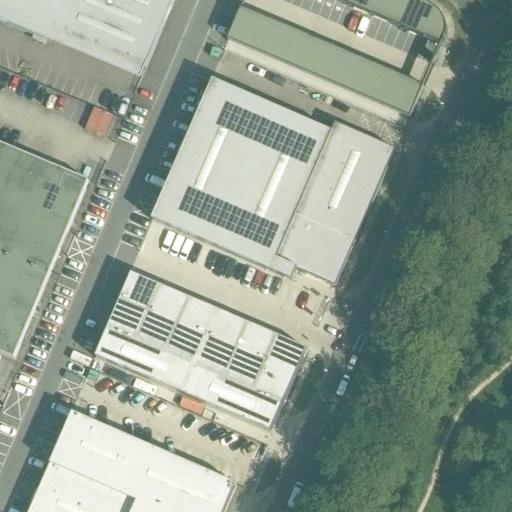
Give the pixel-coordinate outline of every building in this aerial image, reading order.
[(174,0),(0,0),(0,21),(49,42),(54,31),(146,69),(174,0)] [(330,0),(441,47),(445,36),(445,35),(446,33),(446,32),(446,31),(446,30),(446,29),(446,27),(445,26),(445,25),(445,24),(445,23),(444,21),(444,20),(443,19),(443,18),(442,17),(441,16),(441,15),(440,14),(439,13),(438,12),(437,12),(437,11),(420,0),(330,0)] [(241,9),(227,41),(410,119),(424,87),(369,64),(241,9)] [(331,134),(213,82),(152,222),(292,283),(297,272),(336,289),(396,151),(335,125),(331,134)] [(0,354),(13,360),(87,183),(0,145),(0,354)] [(132,275),(96,359),(161,387),(271,434),(307,351),(132,275)] [(73,415),(30,511),(225,511),(236,486),(73,415)]
